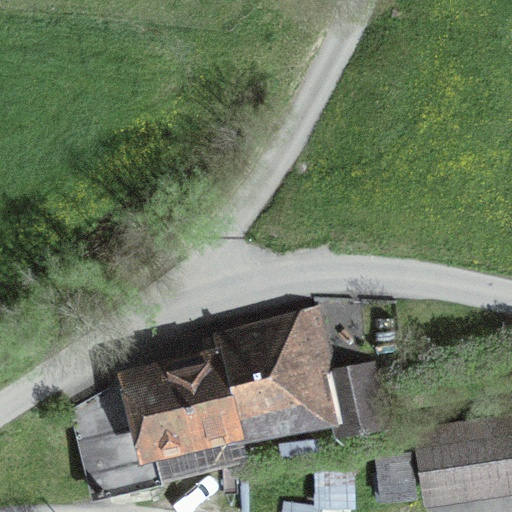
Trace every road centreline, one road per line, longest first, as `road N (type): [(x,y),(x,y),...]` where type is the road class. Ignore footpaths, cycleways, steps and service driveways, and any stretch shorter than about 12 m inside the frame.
road 1 (residential): [(224,295),(230,235),(358,0)]
road 2 (unclassified): [(224,295),(338,277),(511,299)]
road 3 (unclassified): [(0,427),(143,330),(224,295)]
